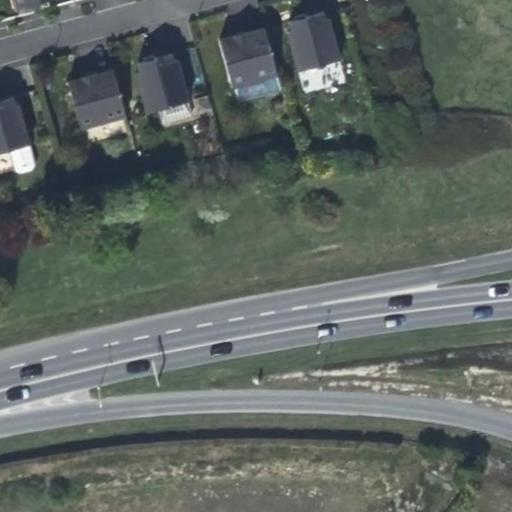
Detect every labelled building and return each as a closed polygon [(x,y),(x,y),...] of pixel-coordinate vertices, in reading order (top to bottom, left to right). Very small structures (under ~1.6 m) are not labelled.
[(286,33),(297,72),(338,61),(326,19),(323,20),(321,13),(305,17),(287,22),(290,32),(286,33)] [(239,35),(217,41),(230,88),(275,76),(263,29),(239,35)] [(135,74),(145,114),(186,103),(175,61),(171,62),(169,55),(149,60),(136,64),(139,73),(135,74)] [(82,78),(66,83),(79,130),(124,117),(111,70),(82,78)] [(0,153),(28,146),(16,104),(12,105),(10,98),(0,100),(0,153)]
